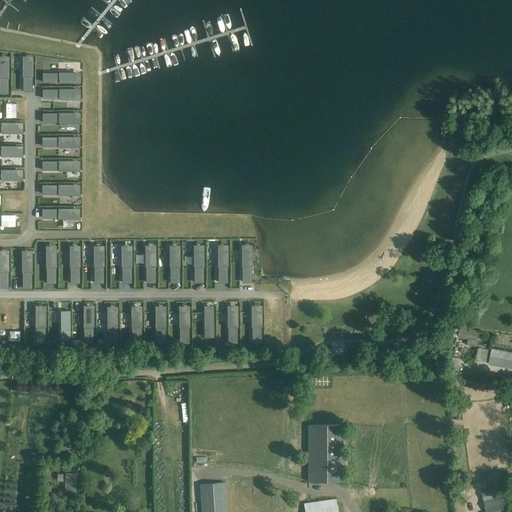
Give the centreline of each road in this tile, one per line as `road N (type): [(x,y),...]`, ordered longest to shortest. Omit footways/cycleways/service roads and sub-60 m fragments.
road 1 (track): [(157,372),(0,375)]
road 2 (track): [(171,511),(157,372)]
